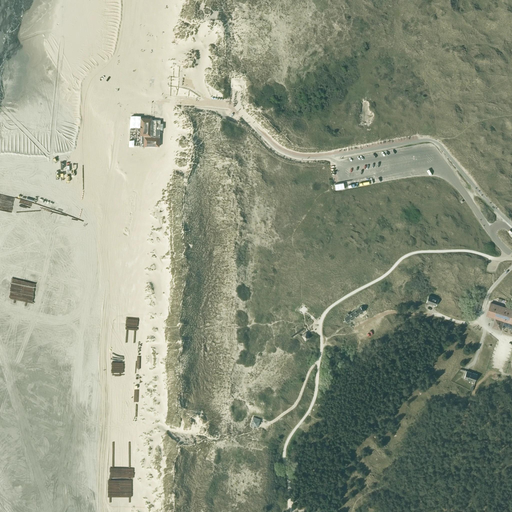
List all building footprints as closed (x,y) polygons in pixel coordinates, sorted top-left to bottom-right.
[(141,125),(141,128),(142,128),(141,134),(140,145),(159,146),(161,120),(151,119),(142,119),(142,125),(141,125)] [(436,305),(438,299),(429,296),(427,302),(436,305)] [(476,301),(472,311),(478,313),(481,303),(476,301)] [(487,315),(495,318),(497,319),(497,320),(495,319),(493,327),(501,329),(503,322),(502,321),(502,320),(511,323),(511,309),(490,303),(487,315)] [(363,310),(364,309),(362,306),(349,315),(348,313),(346,315),(347,316),(344,318),(347,322),(364,311),(363,310)] [(475,382),(477,374),(466,371),(464,378),(475,382)] [(258,427),(260,419),(253,417),(251,424),(258,427)]
